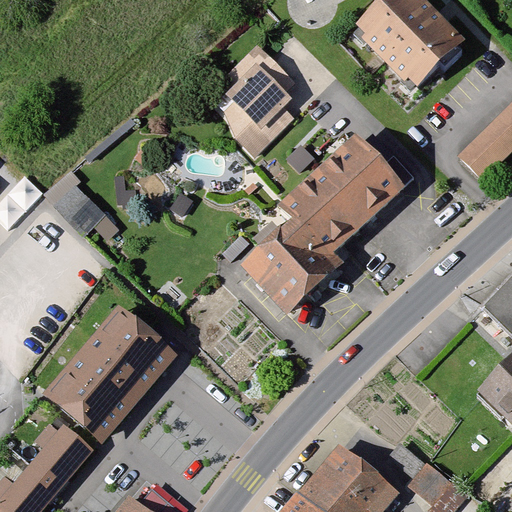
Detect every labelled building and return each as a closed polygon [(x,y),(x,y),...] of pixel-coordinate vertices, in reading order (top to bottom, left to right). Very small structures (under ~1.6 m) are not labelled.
[(438,21),(417,0),(390,0),(359,31),(368,40),(364,44),(406,85),(409,82),(417,90),(463,45),(438,21)] [(295,39),(291,43),(300,52),(304,47),(295,39)] [(268,62),(257,51),(221,85),(231,95),(228,99),(234,106),(226,114),(229,122),(237,139),(254,157),(291,122),(280,110),(287,103),(280,96),(291,86),(268,62)] [(511,106),(459,158),(482,182),(511,152),(511,106)] [(381,171),(354,141),(287,204),(278,213),(293,228),(261,259),(248,271),(253,276),(271,295),(288,313),(290,315),(321,287),(328,280),(339,269),(331,259),(401,192),(381,171)] [(301,147),(288,160),(300,172),(313,159),(301,147)] [(141,152),(135,160),(142,165),(148,158),(141,152)] [(394,159),(381,171),(401,192),(413,180),(394,159)] [(71,173),(43,197),(53,207),(76,188),(81,184),(71,173)] [(124,179),(115,179),(118,206),(123,206),(124,210),(131,210),(129,187),(124,187),(124,179)] [(86,197),(76,188),(53,207),(63,218),(86,197)] [(107,218),(86,197),(63,218),(85,239),(95,230),(107,218)] [(182,197),(172,212),(183,219),(193,204),(182,197)] [(107,218),(95,230),(107,242),(119,232),(107,218)] [(240,239),(224,255),(231,263),(248,246),(240,239)] [(511,281),(485,310),(511,335),(511,281)] [(117,311),(44,397),(102,446),(174,360),(147,337),(117,311)] [(511,363),(480,397),(511,428),(511,363)] [(45,511),(46,511),(93,456),(65,431),(34,468),(0,507),(0,511),(45,511)] [(386,511),(398,498),(339,448),(284,511),(386,511)] [(399,450),(391,461),(412,478),(423,465),(401,448),(399,450)] [(427,467),(410,488),(432,506),(449,485),(427,467)] [(153,511),(186,511),(190,509),(160,480),(141,500),(153,511)] [(454,487),(432,511),(455,511),(470,496),(463,490),(456,484),(454,487)] [(143,511),(132,502),(129,500),(119,511),(143,511)]
